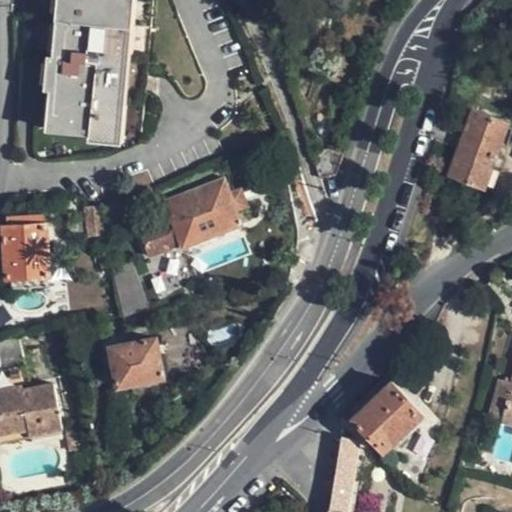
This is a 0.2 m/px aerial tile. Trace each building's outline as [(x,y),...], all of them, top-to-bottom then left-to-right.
[(61,0),(57,58),(51,58),(48,88),(54,89),(50,128),(94,132),(94,139),(142,143),(154,0),(61,0)] [(450,177),(485,189),(508,123),(474,111),(450,177)] [(335,175),(342,155),(327,150),(314,156),(321,179),(335,175)] [(244,224),(239,211),(232,192),(226,178),(166,202),(172,218),(141,231),(152,258),(183,246),(184,249),(244,224)] [(244,188),(232,192),(239,211),(251,207),(244,188)] [(134,202),(108,206),(110,220),(137,216),(134,202)] [(109,231),(105,206),(86,208),(90,235),(109,231)] [(9,220),(10,228),(43,225),(42,218),(9,220)] [(47,225),(43,225),(10,228),(6,228),(9,278),(49,276),(47,225)] [(257,255),(291,261),(293,245),(260,239),(257,255)] [(113,254),(115,266),(127,264),(126,252),(113,254)] [(115,266),(113,254),(100,256),(102,268),(115,266)] [(156,309),(124,315),(126,326),(158,319),(156,309)] [(0,436),(31,430),(33,436),(65,429),(56,384),(34,388),(22,341),(0,345),(0,436)] [(166,378),(158,341),(113,349),(121,388),(166,378)] [(511,384),(501,382),(496,398),(510,401),(504,423),(511,425),(511,384)] [(354,421),(386,452),(425,415),(395,383),(354,421)] [(349,511),(361,443),(343,438),(330,511),(349,511)]
